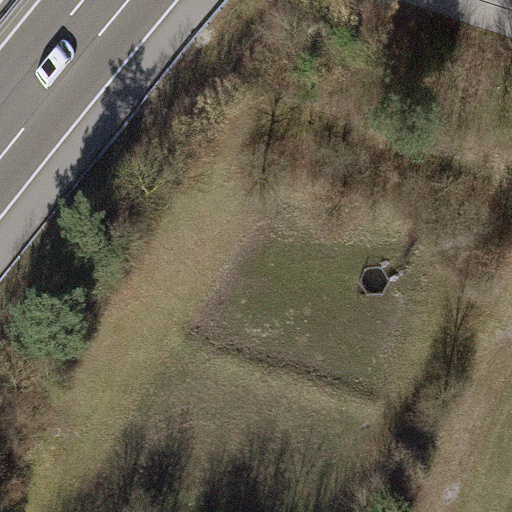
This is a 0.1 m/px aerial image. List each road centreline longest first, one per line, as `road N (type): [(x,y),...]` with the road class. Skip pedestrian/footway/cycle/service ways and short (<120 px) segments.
road 1 (track): [(511,333),(434,511)]
road 2 (motorway): [(0,136),(110,0)]
